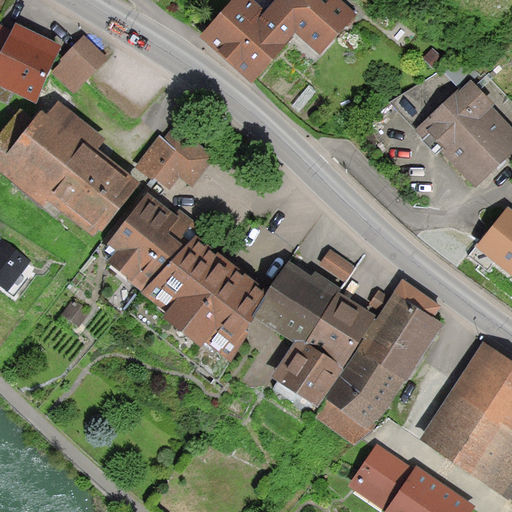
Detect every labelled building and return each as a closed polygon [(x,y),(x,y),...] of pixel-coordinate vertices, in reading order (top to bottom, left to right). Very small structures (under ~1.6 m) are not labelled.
[(237,0),(204,37),(255,82),(300,32),(263,0),(237,0)] [(317,41),(360,0),(286,0),(282,4),(317,41)] [(0,27),(0,90),(35,103),(55,49),(0,27)] [(75,96),(108,61),(84,38),(50,74),(75,96)] [(399,112),(472,183),(511,142),(511,122),(449,61),(399,112)] [(0,147),(0,164),(87,241),(137,186),(41,101),(0,147)] [(182,181),(195,190),(218,160),(172,126),(140,167),(173,192),(182,181)] [(146,290),(190,232),(141,194),(98,248),(146,290)] [(472,253),(511,279),(511,206),(505,202),(472,253)] [(146,290),(225,351),(252,319),(269,291),(266,290),(190,232),(146,290)] [(293,344),(299,348),(349,267),(299,236),(266,290),(269,291),(252,319),(293,344)] [(32,260),(6,240),(0,248),(0,276),(12,286),(32,260)] [(394,291),(349,267),(299,348),(293,344),(268,384),(310,415),(352,355),(394,291)] [(445,325),(394,291),(352,355),(400,389),(445,325)] [(511,364),(486,346),(416,444),(511,511),(511,364)] [(400,389),(352,355),(310,415),(358,449),(400,389)] [(466,511),(373,446),(344,487),(377,510),(375,511),(466,511)]
